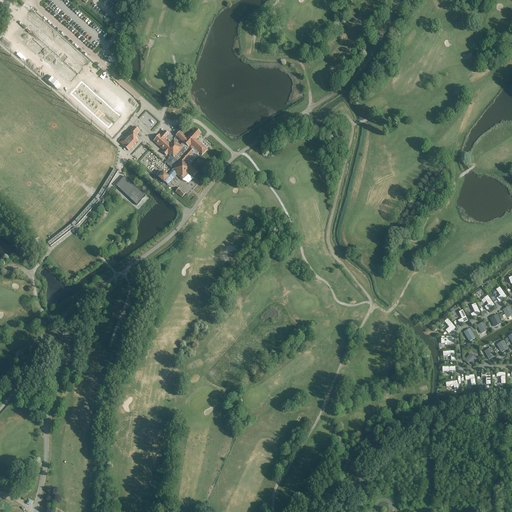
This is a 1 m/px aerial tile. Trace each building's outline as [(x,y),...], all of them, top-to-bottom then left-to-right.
[(27,20),(27,21),(15,34),(69,82),(81,69),(81,68),(28,20),(27,20)] [(108,129),(120,116),(120,115),(82,82),(82,81),(82,82),(81,82),(80,84),(75,88),(70,95),(70,96),(74,100),(107,129),(108,129)] [(129,151),(139,140),(136,137),(141,132),(134,126),(119,142),(129,151)] [(164,131),(160,136),(157,140),(156,140),(155,140),(155,141),(155,142),(154,142),(164,151),(162,152),(167,156),(168,154),(170,156),(170,155),(178,162),(174,166),(175,167),(172,171),(167,176),(163,173),(158,178),(163,183),(164,182),(167,185),(176,175),(182,180),(189,173),(193,177),(197,172),(189,165),(198,156),(197,155),(199,153),(202,155),(207,150),(196,140),(200,135),(194,130),(186,138),(182,134),(183,134),(180,131),(176,136),(178,138),(183,143),(182,143),(183,144),(181,146),(174,140),(173,141),(168,136),(169,135),(164,131)] [(75,220),(71,224),(67,227),(59,234),(47,243),(51,247),(75,228),(79,224),(99,201),(102,197),(118,171),(114,169),(99,193),(98,194),(95,198),(93,200),(76,219),(75,220)] [(122,180),(114,190),(135,209),(144,200),(122,180)] [(179,188),(175,192),(182,198),(186,194),(179,188)] [(112,203),(118,194),(113,191),(111,194),(110,193),(110,194),(108,196),(109,197),(107,200),(112,203)] [(507,297),(500,287),(497,290),(499,293),(500,295),(500,294),(501,295),(497,298),(499,302),(507,297)] [(494,305),(488,296),(485,298),(487,302),(486,302),(488,304),(488,303),(489,304),(485,307),(487,310),(494,305)] [(481,314),(476,304),(472,306),(474,309),(473,309),(474,311),(475,311),(475,312),(471,314),(473,318),(481,314)] [(511,311),(509,307),(503,310),(507,318),(511,315),(511,311)] [(468,321),(463,311),(459,312),(461,316),(462,318),(462,319),(458,321),(460,325),(468,321)] [(497,315),(490,319),(494,327),(502,324),(497,315)] [(455,328),(448,319),(445,322),(448,325),(447,325),(449,327),(449,326),(450,327),(446,331),(449,334),(455,328)] [(484,322),(477,326),(481,334),(488,330),(484,322)] [(470,329),(464,332),(469,342),(476,338),(470,329)] [(497,345),(502,353),(508,349),(504,341),(497,345)] [(484,351),(489,360),(496,356),(491,348),(484,351)] [(454,351),(443,352),(444,356),(448,355),(448,356),(450,356),(450,355),(451,355),(451,360),(456,360),(454,351)] [(470,366),(476,359),(470,354),(464,361),(470,366)] [(490,373),(482,374),(482,378),(486,378),(486,379),(486,381),(486,385),(491,385),(490,377),(490,373)] [(506,373),(496,373),(497,377),(501,377),(501,378),(501,380),(501,384),(506,384),(506,377),(506,376),(506,373)] [(471,380),(472,386),(476,385),(474,375),(465,376),(466,380),(471,380)] [(457,381),(446,383),(447,387),(451,386),(451,387),(453,386),(454,386),(455,391),(459,390),(457,381)]
